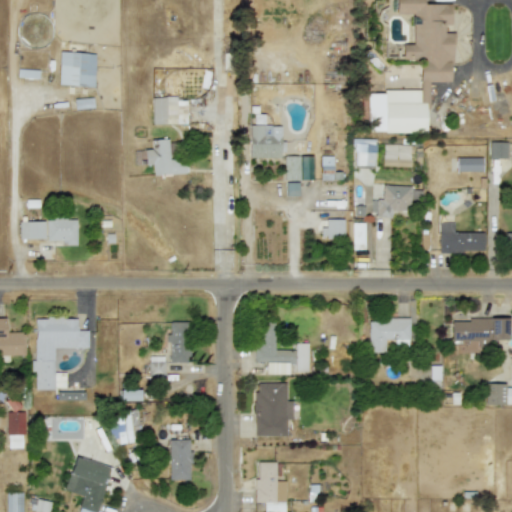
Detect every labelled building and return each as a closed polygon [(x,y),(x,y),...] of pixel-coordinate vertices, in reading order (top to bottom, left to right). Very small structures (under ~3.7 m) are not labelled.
[(424,133),(426,81),(450,82),(451,29),(449,29),(450,4),(422,3),(422,0),(394,0),(394,14),(412,14),(411,44),(401,44),(401,60),(419,60),(418,92),(366,90),(365,131),(424,133)] [(94,53),(58,52),(57,85),(93,86),(94,53)] [(151,124),(185,124),(185,100),(176,100),(176,96),(151,97),(151,124)] [(279,158),(280,126),(248,125),(247,157),(279,158)] [(353,165),(373,166),(374,139),(354,138),(353,165)] [(151,175),(185,174),(184,158),(168,159),(167,139),(149,140),(150,149),(143,149),(144,165),(151,164),(151,175)] [(488,158),(505,158),(506,142),(488,142),(488,158)] [(382,166),(408,167),(408,145),(383,145),(382,166)] [(295,156),(282,156),(283,180),(296,180),(295,156)] [(298,180),(311,179),(310,156),(298,156),(298,180)] [(331,156),(319,156),(319,180),(331,180),(331,156)] [(481,158),(455,158),(455,172),(481,171),(481,158)] [(297,182),(284,183),(285,196),(297,196),(297,182)] [(371,216),(408,217),(409,186),(381,185),(381,200),(372,200),(371,216)] [(45,241),(62,240),(62,245),(76,245),(75,219),(65,219),(65,217),(44,218),(45,241)] [(342,237),(341,219),(324,219),(324,227),(319,227),(319,238),(342,237)] [(17,222),(18,239),(43,239),(43,221),(17,222)] [(363,223),(346,222),(346,237),(351,237),(351,249),(362,249),(363,223)] [(437,252),(484,253),(484,233),(452,232),(452,223),(437,223),(437,252)] [(52,389),(52,347),(86,348),(86,330),(75,330),(75,318),(32,317),(32,373),(33,373),(33,389),(52,389)] [(0,318),(0,355),(22,355),(22,332),(4,332),(4,318),(0,318)] [(450,341),(507,340),(506,318),(449,320),(450,341)] [(367,319),(367,352),(384,352),(384,339),(394,340),(394,345),(407,345),(408,320),(367,319)] [(168,360),(186,360),(186,322),(168,322),(169,334),(167,334),(168,360)] [(273,350),(273,324),(254,324),(255,362),(264,362),(264,374),(289,374),(289,372),(306,372),(306,343),(293,343),(293,350),(273,350)] [(147,376),(163,376),(163,356),(147,356),(147,376)] [(253,435),(284,436),(285,419),(291,420),(291,401),(285,401),(285,383),(254,382),(253,435)] [(511,404),(511,387),(504,387),(504,384),(483,383),(483,404),(511,404)] [(139,401),(140,390),(119,389),(119,400),(139,401)] [(83,392),(55,391),(55,400),(82,400),(83,392)] [(23,448),(22,411),(17,411),(17,398),(2,399),(2,412),(5,412),(6,448),(23,448)] [(107,413),(110,444),(139,442),(136,411),(107,413)] [(167,439),(168,480),(188,479),(187,439),(167,439)] [(91,511),(95,511),(109,469),(73,457),(62,490),(81,496),(77,508),(91,511)] [(274,462),(254,462),(254,503),(263,503),(263,511),(283,511),(283,481),(274,481),(274,462)] [(5,511),(21,511),(21,493),(5,492),(5,511)] [(39,511),(46,511),(49,504),(32,499),(29,509),(39,511)]
